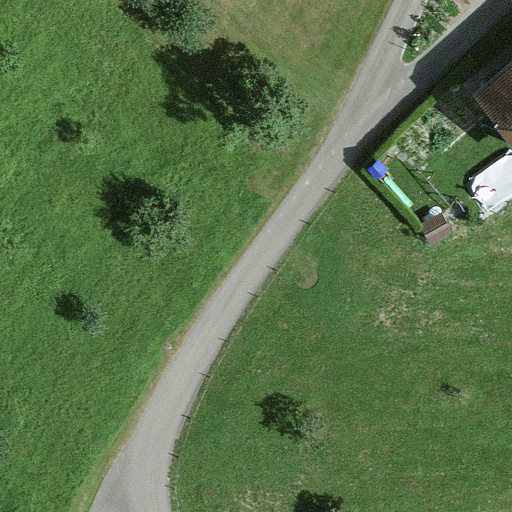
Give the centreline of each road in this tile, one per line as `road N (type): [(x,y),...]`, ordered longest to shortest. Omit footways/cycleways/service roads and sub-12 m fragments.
road 1 (track): [(416,0),(358,133),(186,380),(156,453)]
road 2 (track): [(358,133),(511,1)]
